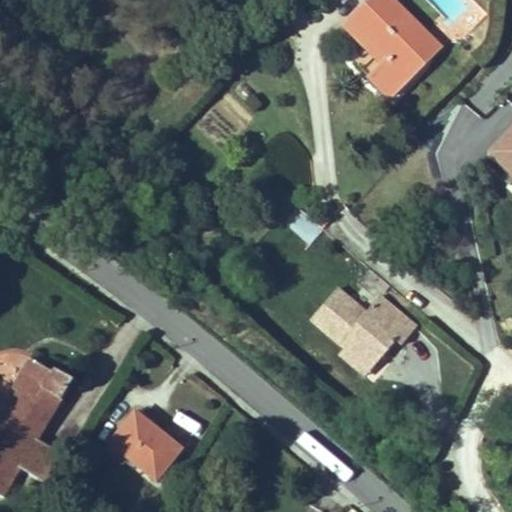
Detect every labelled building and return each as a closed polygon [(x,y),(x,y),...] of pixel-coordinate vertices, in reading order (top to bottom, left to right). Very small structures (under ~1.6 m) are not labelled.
[(428,36),(391,0),(370,0),(351,19),(390,57),(370,78),(390,97),(422,65),(410,54),(428,36)] [(439,47),(428,36),(410,54),(422,65),(439,47)] [(511,130),(491,152),(511,172),(511,130)] [(364,314),(336,290),(310,320),(345,349),(349,345),(374,366),(395,341),(400,346),(415,328),(378,297),(364,314)] [(37,439),(72,379),(55,368),(52,372),(31,359),(13,389),(18,392),(0,421),(0,477),(9,462),(19,468),(43,482),(60,453),(37,439)] [(135,412),(133,415),(151,429),(153,427),(135,412)] [(111,443),(156,479),(181,448),(153,427),(151,429),(133,415),(111,443)] [(9,462),(0,477),(0,494),(3,496),(19,468),(9,462)]
